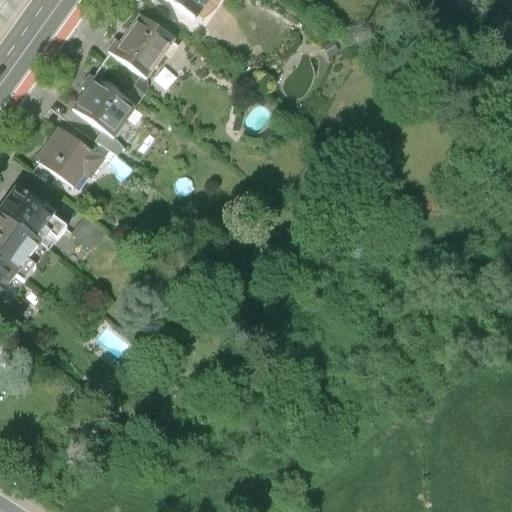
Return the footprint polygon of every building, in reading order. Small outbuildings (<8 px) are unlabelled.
[(182,0),(204,16),(215,0),(182,0)] [(150,12),(123,52),(157,76),(185,36),(150,12)] [(85,108),(113,128),(124,135),(146,104),(136,97),(101,73),(94,84),(99,87),(85,108)] [(145,85),(136,97),(146,104),(154,91),(145,85)] [(100,150),(69,128),(48,159),(85,185),(95,171),(101,176),(113,159),(100,150)] [(106,139),(107,140),(126,153),(127,154),(135,143),(124,135),(113,128),(106,139)] [(113,159),(119,163),(126,153),(107,140),(100,150),(113,159)] [(31,186),(10,213),(59,250),(78,225),(64,214),(65,213),(31,186)] [(97,212),(83,229),(103,246),(117,228),(97,212)] [(10,213),(0,226),(0,250),(37,279),(59,250),(10,213)] [(0,287),(19,302),(37,279),(0,250),(0,287)]
